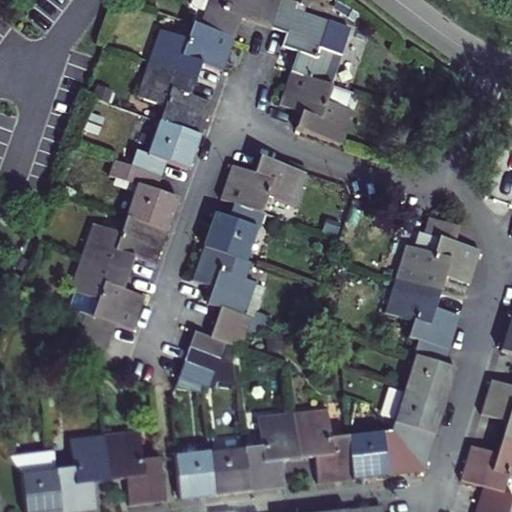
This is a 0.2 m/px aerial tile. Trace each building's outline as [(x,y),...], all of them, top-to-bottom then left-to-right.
[(212,0),(202,31),(235,43),(242,24),(272,35),(283,4),(271,0),(212,0)] [(299,10),(283,4),(272,35),(287,40),(282,53),(299,59),(292,79),(325,90),(337,59),(320,54),(330,28),(297,16),(299,10)] [(149,69),(196,85),(202,70),(224,76),(235,43),(202,31),(195,29),(189,45),(161,35),(149,69)] [(166,112),(161,127),(201,141),(213,108),(191,100),(196,85),(149,69),(138,102),(166,112)] [(327,108),(332,93),(325,90),(292,79),(280,111),(302,119),(297,135),(343,150),(354,118),(327,108)] [(137,157),(132,172),(162,182),(167,167),(190,175),(201,141),(161,127),(148,161),(137,157)] [(295,213),(307,179),(260,163),(255,179),(232,170),(220,204),(235,209),(262,218),(267,203),(295,213)] [(126,225),(168,239),(180,204),(158,196),(162,182),(132,172),(116,166),(111,181),(138,191),(126,225)] [(260,234),(265,220),(262,218),(235,209),(230,224),(215,220),(204,252),(245,266),(256,234),(260,234)] [(407,251),(395,285),(438,299),(443,282),(469,291),(480,257),(454,248),(459,233),(429,223),(424,238),(439,244),(434,260),(407,251)] [(94,229),(82,263),(129,279),(134,264),(156,272),(168,239),(126,225),(121,238),(94,229)] [(245,266),(204,252),(192,288),(212,295),(207,309),(221,313),(215,329),(246,340),(251,324),(245,321),(256,288),(244,284),(250,268),(245,266)] [(86,319),(116,329),(134,336),(146,303),(123,295),(129,279),(82,263),(71,296),(76,298),(71,313),(86,319)] [(414,361),(415,362),(444,371),(459,322),(433,313),(438,299),(395,285),(384,317),(413,327),(408,342),(418,346),(414,361)] [(80,334),(111,345),(116,329),(86,319),(80,334)] [(511,323),(501,356),(511,359),(511,323)] [(246,340),(215,329),(211,343),(239,353),(241,354),(246,340)] [(75,348),(106,359),(111,345),(80,334),(75,348)] [(239,353),(211,343),(195,337),(189,352),(233,369),(239,353)] [(106,359),(75,348),(70,363),(101,374),(106,359)] [(233,369),(189,352),(184,367),(215,379),(212,386),(235,384),(233,369)] [(404,395),(445,408),(455,374),(444,371),(415,362),(404,395)] [(212,386),(215,379),(184,367),(179,383),(210,394),(212,386)] [(511,392),(492,386),(481,421),(505,428),(500,444),(511,447),(511,392)] [(424,476),(445,408),(404,395),(391,437),(424,476)] [(328,414),(291,419),(297,465),(313,463),(316,489),(352,484),(347,441),(331,443),(328,414)] [(260,451),(243,453),(248,497),(284,493),(283,466),(297,465),(291,419),(257,423),(260,451)] [(104,440),(109,487),(126,485),(129,511),(163,506),(158,463),(143,465),(139,436),(104,440)] [(352,484),(424,476),(391,437),(390,436),(347,441),(352,484)] [(73,474),(56,476),(60,511),(96,511),(94,489),(109,487),(104,440),(69,445),(73,474)] [(511,447),(500,444),(495,460),(471,452),(461,486),(482,493),(478,508),(490,511),(511,511),(511,510),(511,447)] [(248,497),(243,453),(209,457),(214,500),(248,497)] [(179,504),(214,500),(209,457),(175,461),(179,504)] [(60,511),(56,476),(55,463),(12,467),(22,480),(25,511),(60,511)]
